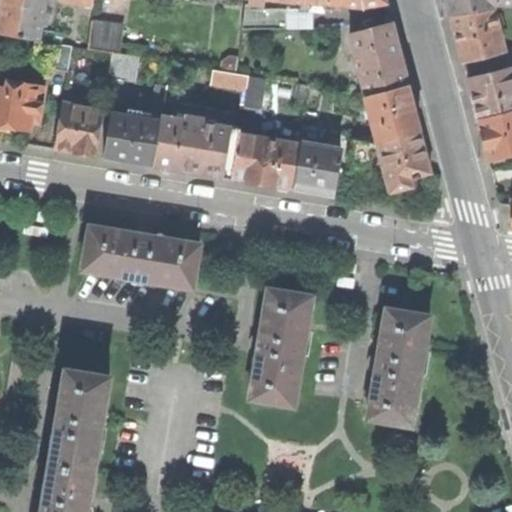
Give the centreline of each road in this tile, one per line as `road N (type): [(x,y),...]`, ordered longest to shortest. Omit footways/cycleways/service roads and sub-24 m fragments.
road 1 (residential): [(59,311),(246,338),(262,217)]
road 2 (tertiary): [(416,0),(484,253)]
road 3 (residential): [(484,253),(262,217)]
road 4 (residential): [(262,217),(79,187)]
road 5 (unknown): [(377,235),(355,394)]
road 6 (residential): [(59,311),(79,187)]
